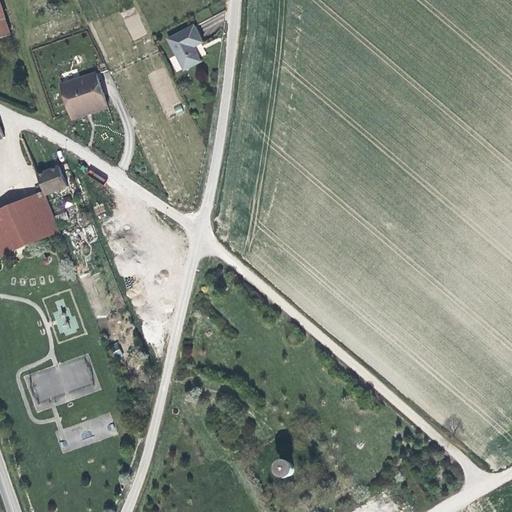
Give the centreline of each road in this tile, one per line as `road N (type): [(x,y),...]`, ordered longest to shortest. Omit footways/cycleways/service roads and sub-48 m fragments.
road 1 (unclassified): [(198,230),(490,485)]
road 2 (residential): [(122,511),(162,394),(198,230)]
road 3 (residential): [(198,230),(232,70),(234,0)]
road 4 (residential): [(198,230),(69,144),(0,112)]
